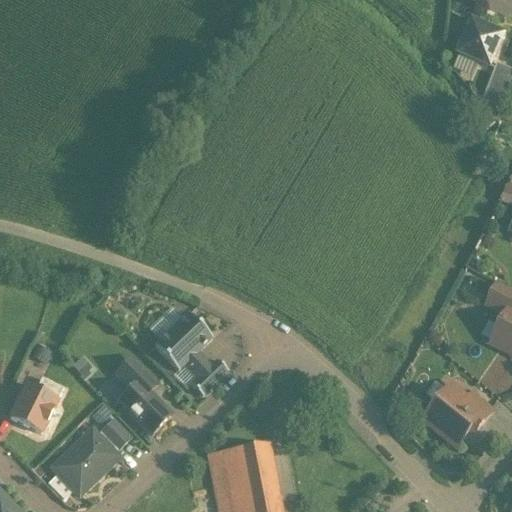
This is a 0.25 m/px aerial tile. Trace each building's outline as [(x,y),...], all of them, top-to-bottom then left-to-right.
[(506,38),(473,24),(458,56),(491,71),(506,38)] [(511,80),(511,72),(497,67),(486,96),(505,103),(511,80)] [(511,185),(501,205),(511,208),(511,185)] [(511,294),(499,288),(487,309),(507,319),(511,312),(511,294)] [(511,312),(507,319),(492,347),(511,357),(511,312)] [(188,318),(154,351),(177,376),(183,370),(197,357),(211,343),(188,318)] [(197,357),(183,370),(196,384),(210,370),(197,357)] [(169,420),(140,389),(149,381),(131,363),(116,378),(131,393),(118,405),(151,438),(169,420)] [(196,384),(190,390),(201,401),(227,376),(216,365),(210,370),(196,384)] [(35,393),(26,389),(9,422),(40,438),(62,393),(41,383),(35,393)] [(493,413),(474,398),(465,410),(481,423),(473,432),(476,435),(493,413)] [(453,401),(445,411),(440,407),(426,424),(458,450),(473,432),(481,423),(465,410),(453,401)] [(118,462),(91,435),(52,473),(79,500),(118,462)] [(279,511),(267,448),(209,459),(219,511),(279,511)] [(13,511),(0,498),(0,511),(13,511)]
